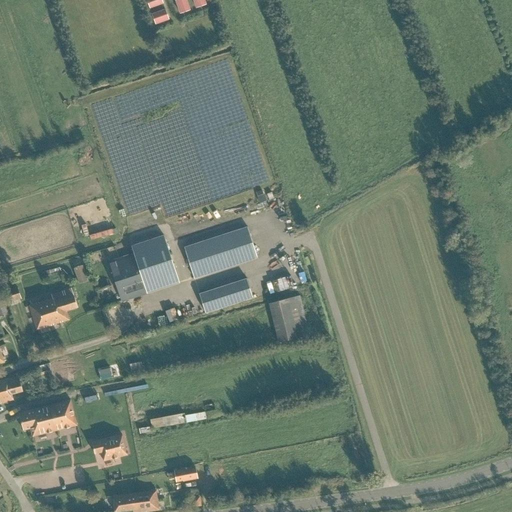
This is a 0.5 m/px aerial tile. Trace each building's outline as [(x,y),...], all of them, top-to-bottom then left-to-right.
[(186,0),(184,0),(177,3),(180,13),(190,10),(186,0)] [(163,11),(152,14),(156,24),(166,20),(163,11)] [(90,99),(110,95),(109,87),(89,91),(90,99)] [(256,193),(260,203),(266,201),(264,194),(263,194),(262,191),(256,193)] [(248,228),(186,248),(195,278),(258,258),(248,228)] [(180,283),(166,243),(164,235),(132,246),(134,254),(110,262),(123,302),(180,283)] [(74,268),(79,283),(88,280),(83,265),(74,268)] [(297,289),(309,286),(306,272),(295,274),(297,289)] [(253,298),(246,279),(199,294),(205,313),(253,298)] [(21,299),(17,287),(6,291),(9,302),(21,299)] [(79,308),(73,288),(53,294),(54,298),(30,304),(37,329),(70,320),(67,311),(79,308)] [(299,297),(269,304),(279,343),(308,336),(299,297)] [(0,316),(8,313),(4,302),(0,303),(0,316)] [(72,357),(52,363),(56,374),(64,372),(67,383),(79,380),(72,357)] [(132,372),(144,370),(142,359),(130,361),(132,372)] [(49,363),(38,366),(41,374),(52,371),(49,363)] [(11,395),(23,393),(19,376),(0,380),(0,404),(13,402),(11,395)] [(71,401),(20,412),(21,416),(24,430),(30,428),(33,436),(77,425),(71,401)] [(206,419),(205,412),(185,415),(184,413),(151,418),(152,427),(206,419)] [(122,434),(91,442),(94,454),(101,452),(103,461),(127,455),(122,434)] [(197,478),(195,467),(174,471),(176,481),(183,479),(183,481),(197,478)] [(144,511),(158,510),(155,488),(112,495),(114,511),(133,509),(133,511),(144,511)]
